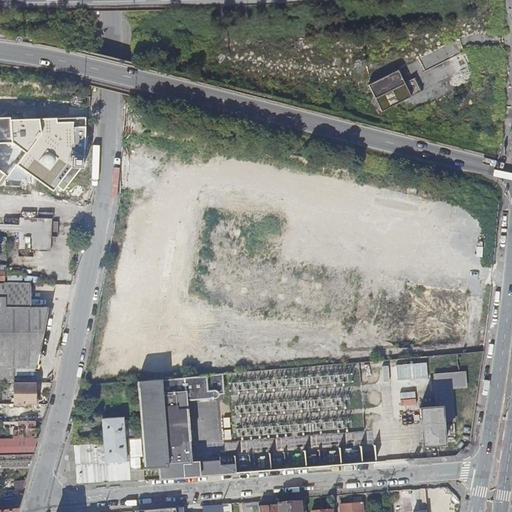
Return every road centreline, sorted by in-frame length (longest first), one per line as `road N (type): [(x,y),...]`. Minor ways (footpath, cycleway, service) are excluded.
road 1 (primary): [(0,50),(511,173)]
road 2 (residential): [(37,497),(106,187),(113,94),(106,0)]
road 3 (residential): [(37,497),(481,470)]
road 4 (secondary): [(511,250),(481,470)]
